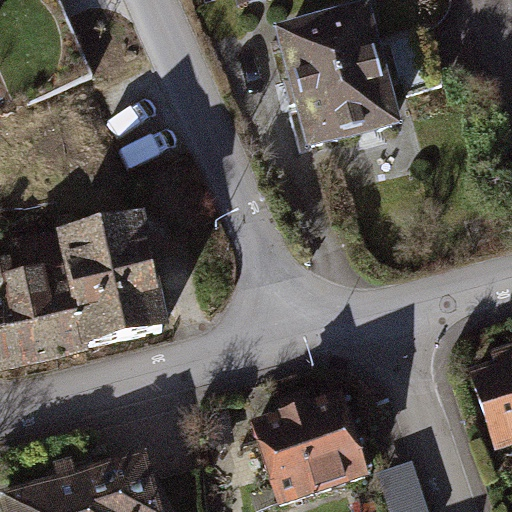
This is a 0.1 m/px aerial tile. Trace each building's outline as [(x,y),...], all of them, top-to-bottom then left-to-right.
[(369,0),(339,0),(270,17),(300,135),(398,110),(369,0)] [(119,234),(0,249),(0,362),(134,345),(119,234)] [(511,449),(511,362),(452,378),(472,460),(511,449)] [(333,402),(239,433),(265,511),(288,511),(362,488),(333,402)] [(158,511),(146,465),(0,503),(0,511),(158,511)]
